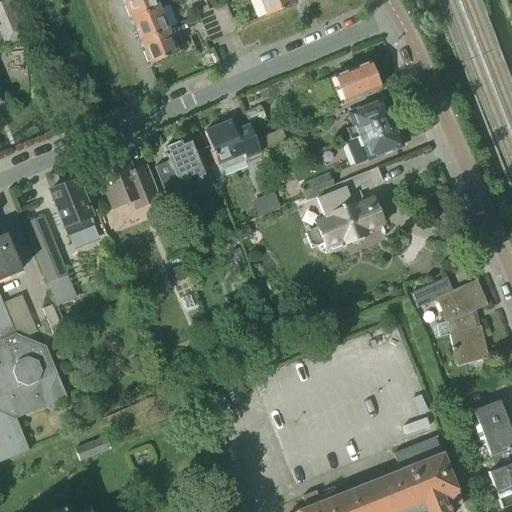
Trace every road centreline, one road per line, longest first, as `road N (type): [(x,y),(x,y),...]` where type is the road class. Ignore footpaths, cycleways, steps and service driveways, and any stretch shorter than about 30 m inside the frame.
road 1 (residential): [(0,173),(395,13)]
road 2 (residential): [(395,13),(511,271)]
